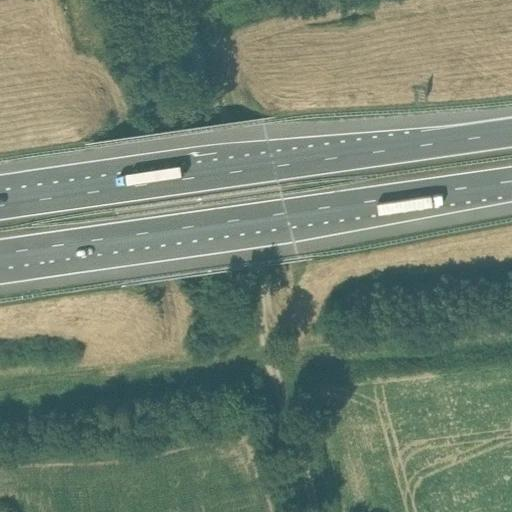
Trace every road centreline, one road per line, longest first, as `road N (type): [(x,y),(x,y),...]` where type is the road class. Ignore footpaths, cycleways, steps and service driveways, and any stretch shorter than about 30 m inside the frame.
road 1 (track): [(312,511),(180,0)]
road 2 (motorway): [(0,253),(511,181)]
road 3 (motorway): [(511,134),(0,206)]
